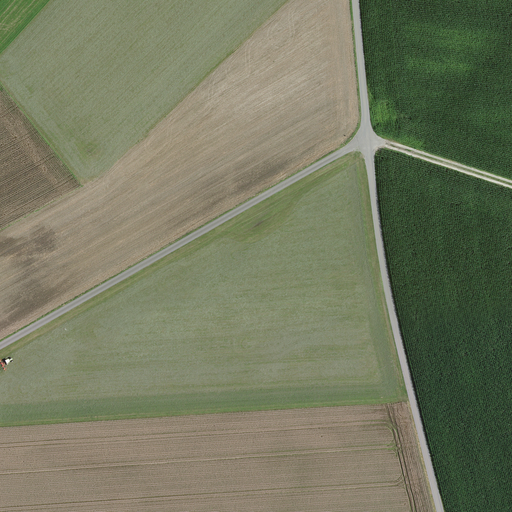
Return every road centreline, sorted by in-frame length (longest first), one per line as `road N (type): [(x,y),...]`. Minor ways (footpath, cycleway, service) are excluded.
road 1 (track): [(511,186),(366,139),(0,346)]
road 2 (unclassified): [(354,0),(388,287),(441,511)]
